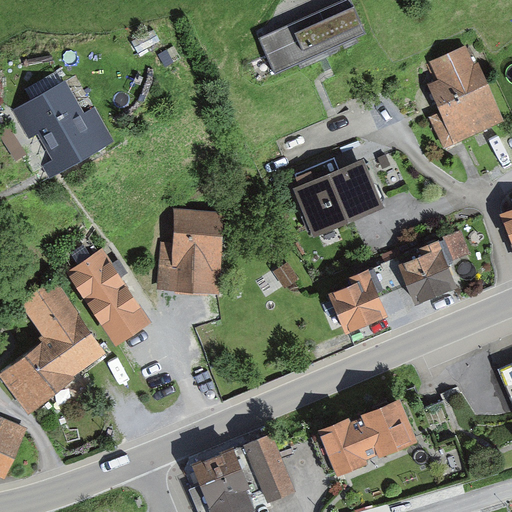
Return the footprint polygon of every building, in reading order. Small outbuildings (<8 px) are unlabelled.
[(349,0),(260,40),(275,74),(320,53),(364,34),(349,0)] [(511,60),(504,45),(434,83),(469,149),(511,125),(511,60)] [(64,83),(13,110),(50,178),(114,143),(94,109),(84,115),(64,83)] [(380,207),(362,163),(297,190),(315,233),(380,207)] [(511,210),(500,215),(511,244),(511,210)] [(219,217),(177,215),(176,243),(162,243),(160,289),(216,291),(219,217)] [(440,240),(401,258),(418,295),(457,278),(440,240)] [(100,251),(67,272),(115,345),(148,323),(100,251)] [(287,264),(275,272),(285,288),(297,280),(287,264)] [(370,273),(332,289),(347,326),(386,310),(370,273)] [(53,281),(21,303),(44,342),(68,380),(102,355),(53,281)] [(44,341),(0,373),(29,410),(68,380),(44,342),(44,341)] [(400,392),(321,424),(339,469),(372,456),(418,438),(400,392)] [(26,430),(0,418),(0,476),(5,478),(26,430)] [(272,436),(245,447),(268,501),(295,490),(272,436)] [(233,448),(193,464),(212,511),(253,511),(258,510),(233,448)]
